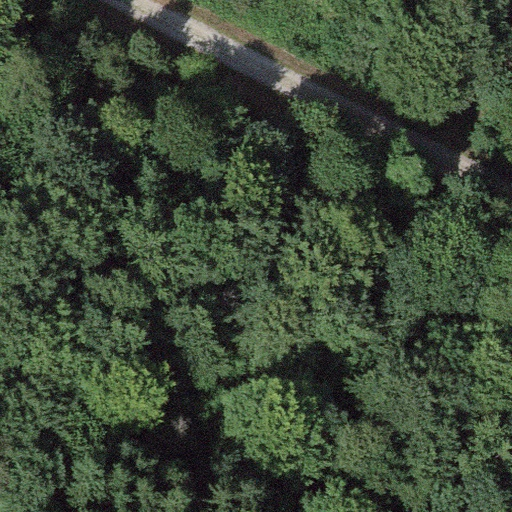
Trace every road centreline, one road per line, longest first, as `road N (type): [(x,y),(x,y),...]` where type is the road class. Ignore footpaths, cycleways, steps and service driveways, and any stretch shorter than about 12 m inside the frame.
road 1 (track): [(511,196),(133,0)]
road 2 (track): [(511,31),(448,163)]
